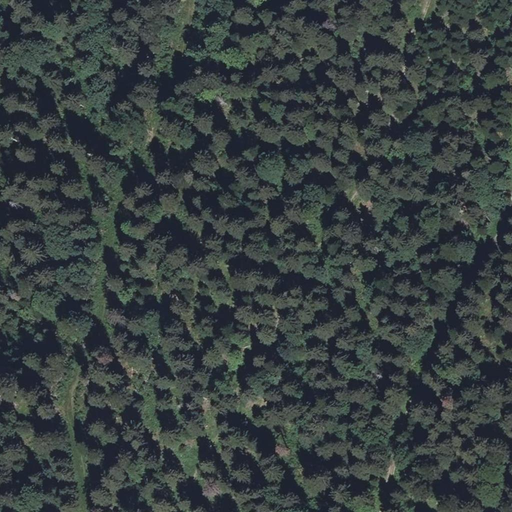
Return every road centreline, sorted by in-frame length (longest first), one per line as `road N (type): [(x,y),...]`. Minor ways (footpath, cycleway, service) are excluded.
road 1 (track): [(90,511),(73,393),(103,319),(119,225),(192,28),(195,0)]
road 2 (track): [(384,511),(415,394),(458,330),(511,211)]
